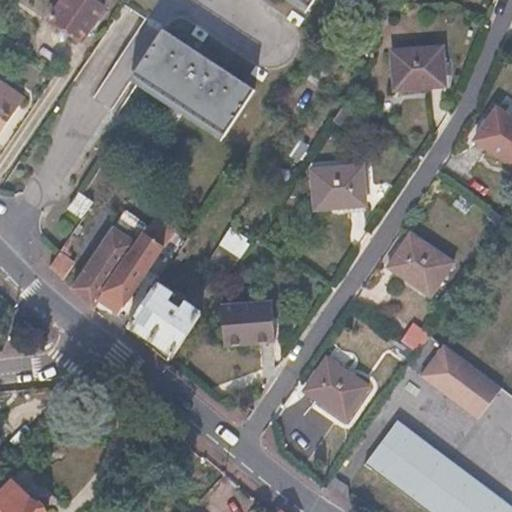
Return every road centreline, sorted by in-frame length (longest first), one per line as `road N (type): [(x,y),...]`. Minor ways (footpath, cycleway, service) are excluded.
road 1 (unknown): [(1,253),(174,0)]
road 2 (tertiary): [(328,511),(109,347)]
road 3 (tertiary): [(109,347),(0,252)]
